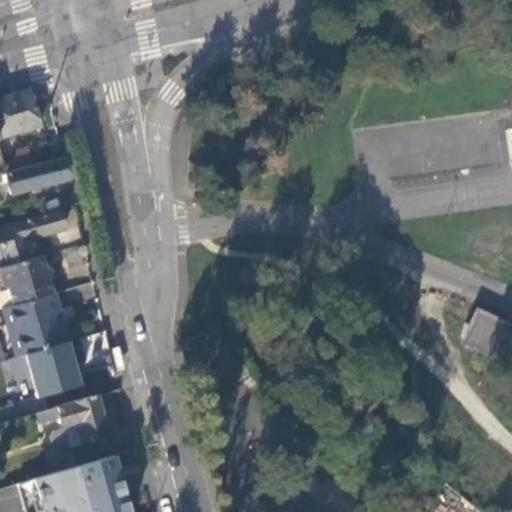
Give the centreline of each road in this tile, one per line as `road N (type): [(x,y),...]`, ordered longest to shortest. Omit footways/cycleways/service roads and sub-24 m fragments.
road 1 (tertiary): [(72,50),(125,264),(157,325)]
road 2 (tertiary): [(157,325),(110,41)]
road 3 (primary): [(178,224),(158,123),(165,105),(187,76),(278,0)]
road 4 (residential): [(327,214),(511,298)]
road 5 (tertiary): [(157,325),(200,511)]
road 6 (residential): [(327,214),(511,189)]
road 7 (primary): [(110,41),(265,0)]
road 8 (residential): [(178,224),(327,214)]
